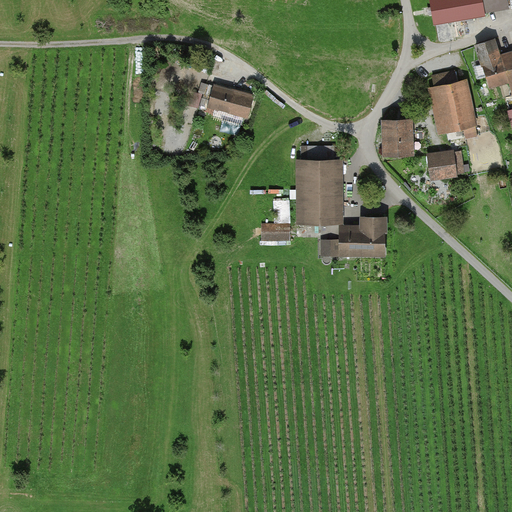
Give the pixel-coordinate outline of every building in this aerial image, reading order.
[(509,0),(482,0),(484,13),(511,9),(509,0)] [(500,37),(482,43),(495,84),(511,78),(511,51),(505,53),(500,37)] [(437,85),(432,86),(439,132),(468,127),(470,137),(480,135),(472,80),(462,81),(461,71),(436,75),(437,85)] [(257,94),(217,83),(210,110),(217,112),(219,107),(251,116),(257,94)] [(417,117),(386,118),(387,153),(418,152),(417,117)] [(457,150),(431,153),(435,179),(461,175),(457,150)] [(345,155),(299,155),(299,221),(345,221),(345,155)] [(363,226),(343,226),(343,253),(389,253),(389,216),(363,216),(363,226)] [(292,241),(292,221),(263,221),(263,241),(292,241)] [(322,240),(322,254),(340,254),(339,239),(322,240)]
